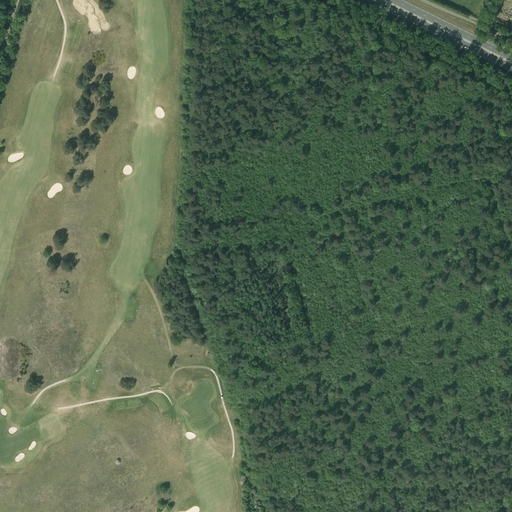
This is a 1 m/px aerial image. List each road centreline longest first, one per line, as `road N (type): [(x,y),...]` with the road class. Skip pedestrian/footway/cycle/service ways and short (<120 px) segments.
road 1 (primary): [(373,0),(511,67)]
road 2 (primary): [(511,58),(392,0)]
